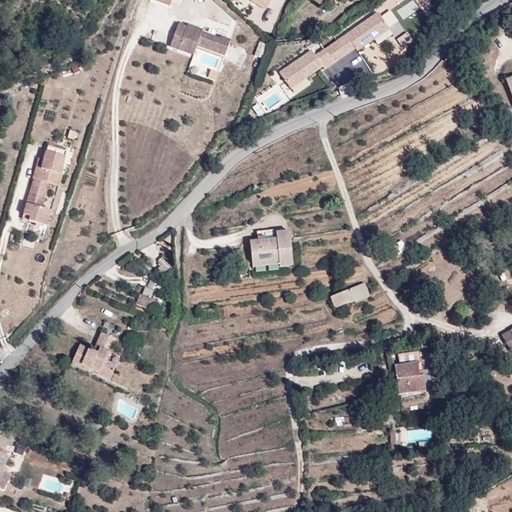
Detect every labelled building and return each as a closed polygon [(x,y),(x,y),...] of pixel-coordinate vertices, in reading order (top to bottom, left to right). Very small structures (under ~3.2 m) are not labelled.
[(246,0),(265,12),(272,0),(246,0)] [(342,30),(332,37),(347,58),(373,40),(378,46),(393,35),(378,13),(346,35),(342,30)] [(197,46),(224,55),(230,40),(220,37),(219,39),(201,33),(203,30),(187,25),(186,27),(178,24),(173,37),(181,40),(178,49),(194,55),(197,46)] [(401,48),(411,41),(406,34),(396,41),(401,48)] [(178,49),(181,40),(173,37),(170,47),(178,49)] [(332,37),(322,44),(337,65),(347,58),(332,37)] [(361,57),(378,46),(373,40),(357,51),(361,57)] [(254,58),(261,60),(264,45),(257,44),(254,58)] [(322,44),(280,73),(291,89),(322,67),(327,72),(337,65),(322,44)] [(310,84),(306,78),(291,89),(295,95),(310,84)] [(278,85),(265,94),(272,104),(285,96),(278,85)] [(70,130),(68,138),(74,140),(76,132),(70,130)] [(48,144),(46,151),(65,157),(67,150),(48,144)] [(36,167),(33,179),(34,179),(23,215),(30,217),(29,221),(47,226),(52,211),(42,208),(49,184),(59,186),(62,174),(60,174),(65,157),(46,151),(43,160),(41,169),(36,167)] [(293,266),(289,231),(276,232),(277,239),(250,241),(252,263),(279,260),(279,264),(279,267),(293,266)] [(22,245),(33,248),(34,241),(23,238),(22,245)] [(162,271),(170,266),(163,255),(155,259),(162,271)] [(365,284),(330,297),(335,309),(354,301),(355,302),(370,297),(365,284)] [(151,298),(153,291),(145,287),(142,296),(140,295),(137,304),(147,307),(150,299),(151,298)] [(150,299),(147,307),(154,309),(157,301),(151,298),(150,299)] [(104,320),(101,327),(110,331),(113,324),(104,320)] [(511,329),(501,336),(511,355),(511,329)] [(117,340),(101,333),(96,347),(100,349),(98,353),(79,345),(72,363),(110,380),(116,366),(104,361),(108,352),(111,353),(117,340)] [(417,363),(394,366),(398,394),(426,390),(423,376),(419,377),(419,371),(417,363)] [(373,412),(375,425),(395,424),(394,410),(373,412)] [(15,437),(0,430),(0,440),(11,446),(15,437)] [(11,475),(5,472),(0,481),(0,487),(3,490),(11,475)] [(73,486),(64,484),(62,491),(71,493),(73,486)]
